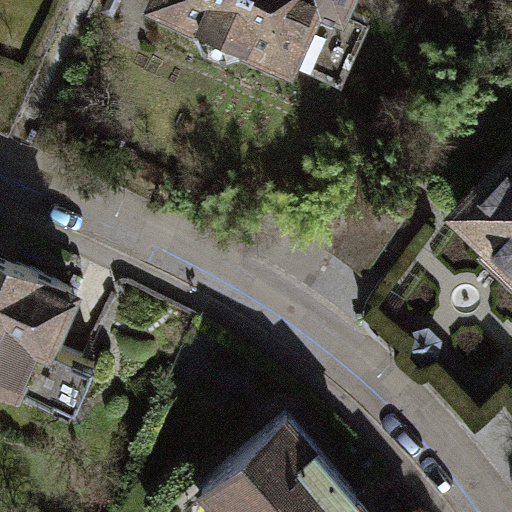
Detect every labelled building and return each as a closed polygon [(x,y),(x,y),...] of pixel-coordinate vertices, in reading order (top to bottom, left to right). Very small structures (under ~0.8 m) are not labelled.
[(164,0),(287,55),(301,25),(351,48),(362,22),(339,12),(344,0),(164,0)] [(410,207),(294,137),(258,196),(374,267),(410,207)] [(511,145),(455,204),(487,235),(475,248),(511,284),(511,145)] [(71,282),(0,250),(0,365),(29,379),(23,391),(68,411),(93,354),(48,333),(71,282)] [(228,511),(370,511),(374,509),(287,404),(199,477),(228,511)]
